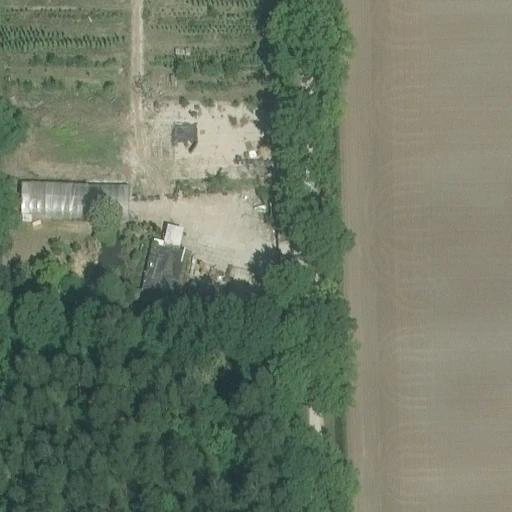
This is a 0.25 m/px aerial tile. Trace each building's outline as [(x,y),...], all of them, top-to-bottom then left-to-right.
[(149,77),(148,94),(176,95),(177,79),(149,77)] [(154,128),(154,148),(173,148),(173,128),(154,128)] [(197,167),(177,167),(178,182),(178,187),(197,187),(197,182),(197,167)] [(128,219),(128,185),(21,184),(20,218),(128,219)] [(176,312),(189,256),(154,246),(143,294),(127,290),(125,299),(144,302),(143,304),(176,312)] [(253,309),(264,263),(255,260),(243,307),(253,309)]
